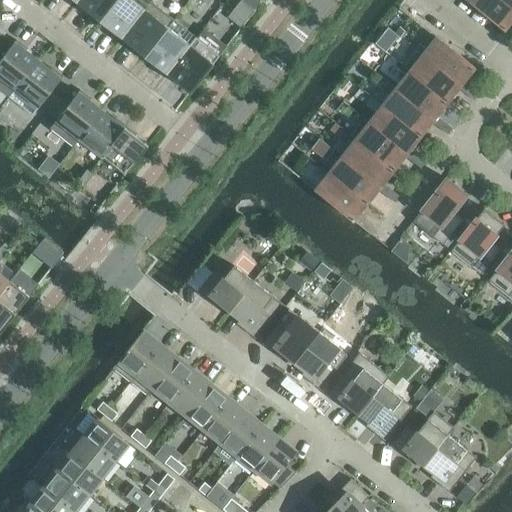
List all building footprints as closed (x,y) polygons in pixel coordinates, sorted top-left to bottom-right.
[(78,0),(76,3),(99,21),(115,0),(78,0)] [(148,0),(115,0),(99,21),(122,39),(151,2),(148,0)] [(511,8),(501,0),(476,0),(472,5),(504,31),(511,21),(511,8)] [(511,0),(501,0),(511,8),(511,0)] [(247,19),(253,11),(240,1),(234,9),(247,19)] [(151,2),(122,39),(144,57),(173,20),(151,2)] [(242,26),(247,19),(234,9),(229,15),(242,26)] [(173,20),(144,57),(167,75),(196,38),(195,37),(189,45),(168,28),(174,20),(173,20)] [(0,42),(0,77),(15,89),(38,60),(20,46),(21,45),(16,40),(13,43),(5,36),(0,42)] [(423,55),(461,85),(463,82),(475,67),(437,37),(423,55)] [(196,38),(167,75),(190,93),(219,56),(196,38)] [(415,77),(447,102),(458,88),(466,95),(471,88),(463,82),(461,85),(423,55),(422,56),(428,60),(415,77)] [(32,116),(38,108),(47,114),(60,97),(52,90),(62,77),(56,72),(55,74),(38,60),(15,89),(15,90),(9,97),(12,100),(32,116)] [(396,89),(434,119),(437,116),(447,102),(415,77),(402,93),(396,89)] [(474,101),(479,95),(471,88),(466,95),(474,101)] [(439,128),(444,122),(437,116),(434,119),(396,89),(382,106),(421,136),(432,122),(439,128)] [(69,103),(60,97),(47,114),(79,139),(102,110),(84,96),(85,95),(79,90),(69,103)] [(8,105),(12,100),(9,97),(6,94),(1,100),(8,105)] [(407,153),(410,150),(421,136),(382,106),(369,123),(407,153)] [(119,124),(102,110),(79,139),(101,157),(126,126),(120,122),(119,124)] [(447,135),(452,128),(444,122),(439,128),(447,135)] [(413,162),(418,156),(410,150),(407,153),(369,123),(374,128),(362,145),(394,170),(405,156),(413,162)] [(131,130),(126,126),(101,157),(125,176),(148,146),(129,132),(131,130)] [(380,187),(383,184),(394,170),(362,145),(349,161),(343,156),(342,157),(380,187)] [(420,168),(425,162),(418,156),(413,162),(420,168)] [(386,196),(391,190),(383,184),(380,187),(342,157),(329,174),(367,204),(378,190),(386,196)] [(89,180),(93,175),(86,170),(82,175),(89,180)] [(353,222),(354,221),(367,204),(329,174),(315,191),(353,222)] [(85,185),(89,180),(82,175),(78,180),(85,185)] [(446,178),(412,221),(443,245),(462,220),(453,212),(466,195),(446,178)] [(393,202),(398,196),(391,190),(386,196),(393,202)] [(504,224),(484,208),(450,251),(480,275),(500,249),(490,242),(504,224)] [(511,249),(488,280),(511,299),(511,249)] [(25,274),(29,268),(23,263),(19,269),(25,274)] [(210,296),(229,311),(253,281),(233,266),(229,271),(219,263),(196,292),(207,300),(210,296)] [(0,292),(9,281),(0,273),(0,292)] [(303,281),(294,274),(286,284),(295,291),(303,281)] [(29,297),(9,281),(0,292),(0,332),(0,333),(29,297)] [(245,330),(255,338),(282,304),(253,281),(229,311),(248,326),(245,330)] [(294,362),(317,332),(298,317),(286,331),(276,324),(261,343),(271,351),(275,347),(294,362)] [(113,369),(130,382),(160,344),(143,330),(112,368),(113,369)] [(309,381),(320,389),(347,355),(317,332),(294,362),(313,377),(309,381)] [(177,358),(160,344),(130,382),(147,396),(177,358)] [(340,398),(359,413),(388,376),(359,352),(326,394),(336,403),(340,398)] [(147,396),(148,396),(154,389),(170,401),(194,371),(177,358),(147,396)] [(194,371),(170,401),(187,415),(211,384),(194,371)] [(383,384),(389,376),(388,376),(359,413),(377,428),(374,432),(384,441),(411,406),(383,384)] [(211,384),(187,415),(204,428),(228,398),(211,384)] [(428,391),(422,386),(413,396),(420,401),(428,391)] [(228,398),(204,428),(221,442),(245,411),(228,398)] [(104,415),(110,408),(102,402),(96,409),(104,415)] [(111,421),(117,414),(110,408),(104,415),(111,421)] [(245,411),(221,442),(238,455),(262,425),(245,411)] [(401,454),(404,449),(423,464),(453,427),(433,411),(415,434),(406,426),(390,446),(401,454)] [(84,436),(114,461),(128,443),(97,418),(84,436)] [(262,425),(238,455),(254,469),(279,438),(262,425)] [(453,427),(423,464),(442,479),(438,483),(449,492),(476,457),(447,435),(453,427)] [(138,442),(144,435),(136,429),(130,436),(138,442)] [(145,448),(151,441),(144,435),(138,442),(145,448)] [(70,453),(101,477),(114,461),(84,436),(70,453)] [(254,469),(271,482),(272,483),(278,487),(278,488),(279,489),(296,472),(295,471),(286,464),(296,452),(279,438),(254,469)] [(57,470),(87,494),(101,477),(70,453),(57,470)] [(171,469),(177,461),(170,455),(164,463),(171,469)] [(179,475),(185,467),(177,461),(171,469),(179,475)] [(44,487),(74,511),(87,494),(57,470),(44,487)] [(331,511),(366,511),(360,505),(369,496),(351,479),(342,488),(346,492),(329,509),(331,511)] [(204,482),(198,490),(205,496),(211,488),(204,482)] [(211,488),(205,496),(213,502),(222,509),(231,499),(233,495),(216,482),(211,488)] [(160,497),(166,489),(159,484),(153,491),(160,497)] [(458,496),(466,503),(474,493),(466,486),(458,496)] [(30,504),(40,511),(73,511),(74,511),(44,487),(30,504)] [(247,511),(231,499),(222,509),(225,511),(247,511)] [(144,511),(148,511),(153,506),(145,500),(139,508),(144,511)]
